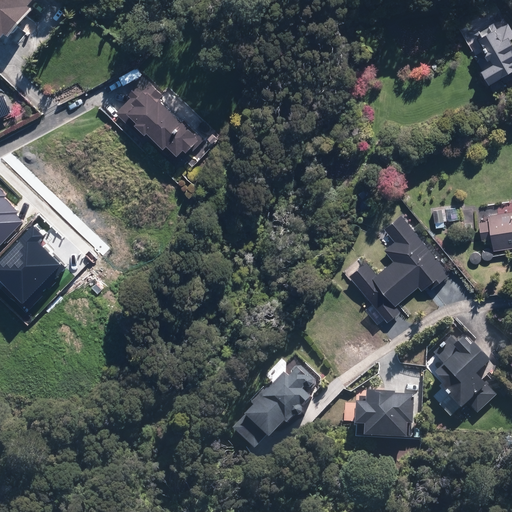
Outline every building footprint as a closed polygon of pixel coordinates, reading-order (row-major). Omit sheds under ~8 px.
[(36,0),(0,0),(0,31),(6,36),(12,28),(17,32),(38,6),(34,3),(36,0)] [(480,33),(487,46),(476,52),(493,82),(494,81),(511,69),(511,24),(509,20),(500,25),(498,21),(480,33)] [(161,93),(163,91),(153,82),(144,91),(137,84),(129,92),(134,96),(119,112),(128,121),(136,113),(143,120),(141,122),(151,131),(153,129),(169,145),(173,141),(184,151),(189,145),(193,149),(206,135),(161,93)] [(448,220),(447,207),(434,209),(435,221),(448,220)] [(511,211),(491,214),(492,220),(483,221),(484,238),(494,237),(495,247),(511,245),(511,211)] [(436,284),(450,272),(404,214),(387,227),(398,241),(387,250),(396,261),(378,275),(366,261),(351,273),(389,321),(402,311),(398,306),(422,287),(424,290),(434,282),(436,284)] [(481,372),(497,355),(482,340),(477,345),(468,336),(461,343),(455,337),(438,354),(448,364),(436,376),(467,405),(468,404),(478,413),(498,393),(488,384),(490,381),(481,372)] [(294,375),(291,372),(239,424),(264,449),(302,410),(304,411),(310,404),(309,403),(317,395),(310,388),(318,379),(303,365),(294,375)] [(424,427),(413,427),(413,421),(419,421),(420,391),(371,388),(370,400),(361,400),(360,421),(371,422),(371,431),(413,433),(413,436),(424,437),(424,427)]
